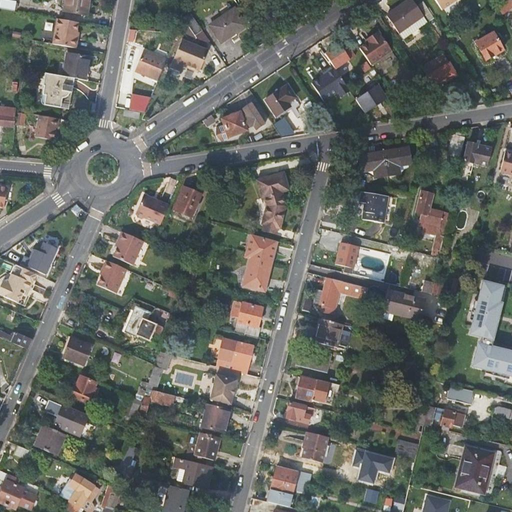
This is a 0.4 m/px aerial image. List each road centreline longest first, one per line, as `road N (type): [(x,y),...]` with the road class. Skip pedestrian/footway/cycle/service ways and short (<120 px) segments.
road 1 (residential): [(329,139),(236,511)]
road 2 (residential): [(130,148),(354,0)]
road 3 (residential): [(101,202),(0,433)]
road 4 (residential): [(136,169),(329,139)]
road 5 (residential): [(329,139),(511,108)]
road 6 (residential): [(106,135),(129,0)]
